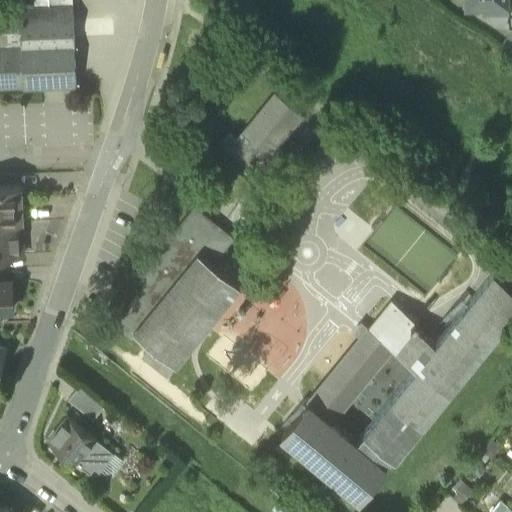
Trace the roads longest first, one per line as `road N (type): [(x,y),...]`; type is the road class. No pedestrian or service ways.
road 1 (residential): [(9,452),(112,163)]
road 2 (residential): [(112,163),(158,0)]
